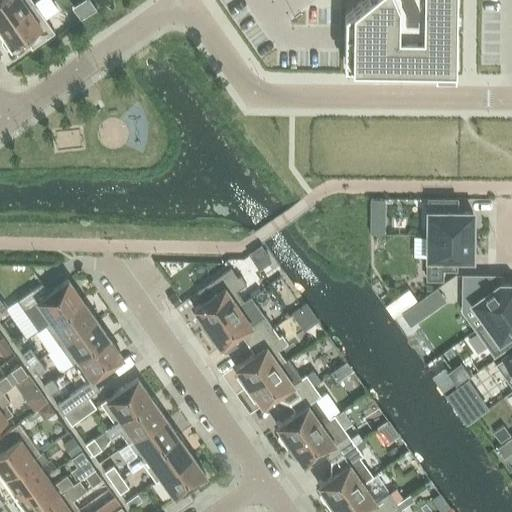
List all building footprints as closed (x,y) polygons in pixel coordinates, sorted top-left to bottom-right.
[(0,0),(0,25),(33,2),(31,0),(0,0)] [(89,0),(82,0),(71,8),(79,19),(95,8),(89,0)] [(360,0),(351,8),(350,65),(453,66),(454,0),(360,0)] [(54,32),(33,2),(0,25),(0,33),(3,38),(2,43),(6,49),(10,49),(15,46),(14,44),(23,38),(31,49),(54,32)] [(71,40),(66,34),(59,38),(64,44),(70,40),(71,40)] [(427,200),(427,234),(471,235),(472,211),(456,211),(456,199),(427,199),(427,200)] [(384,222),(370,222),(370,234),(384,234),(384,222)] [(427,234),(426,279),(441,279),(441,269),(455,269),(455,258),(471,259),(471,235),(427,234)] [(247,253),(258,270),(271,261),(261,244),(247,253)] [(204,330),(244,302),(236,291),(246,284),(240,275),(237,277),(230,267),(196,291),(203,301),(193,308),(199,316),(195,318),(204,330)] [(462,293),(483,323),(511,302),(511,283),(491,283),(491,275),(462,275),(462,293)] [(16,300),(37,330),(45,325),(81,299),(67,279),(48,292),(41,282),(16,300)] [(408,289),(397,297),(405,308),(416,300),(408,289)] [(435,289),(422,298),(430,309),(443,300),(435,289)] [(212,342),(215,339),(221,347),(240,334),(247,344),(271,326),(251,297),(244,302),(204,330),(212,342)] [(95,318),(81,299),(45,325),(58,344),(95,318)] [(475,329),(493,355),(511,341),(511,302),(483,323),(475,329)] [(109,337),(95,318),(58,344),(72,363),(109,337)] [(271,326),(247,344),(254,353),(234,367),(240,375),(237,377),(245,389),(285,360),(277,350),(287,343),(281,334),(278,336),(271,326)] [(0,353),(2,356),(10,350),(1,337),(0,337),(0,353)] [(123,357),(109,337),(72,363),(86,383),(91,380),(123,357)] [(29,365),(38,358),(30,348),(21,354),(29,365)] [(511,351),(495,364),(511,388),(511,351)] [(45,369),(38,358),(29,365),(36,376),(45,369)] [(281,393),(288,403),(313,385),(306,375),(305,374),(300,377),(287,359),(285,360),(245,389),(253,400),(257,398),(262,406),(281,393)] [(447,372),(456,386),(467,378),(470,376),(461,362),(447,372)] [(27,374),(20,363),(10,371),(17,380),(27,374)] [(313,371),(306,375),(313,385),(320,380),(313,371)] [(0,392),(2,391),(3,392),(12,385),(5,374),(0,377),(0,392)] [(47,402),(27,374),(17,380),(13,383),(33,411),(47,402)] [(114,423),(151,397),(137,377),(100,403),(114,423)] [(456,386),(445,394),(455,407),(476,391),(467,378),(456,386)] [(63,414),(88,396),(98,390),(91,380),(86,383),(56,404),(63,414)] [(313,385),(288,403),(295,412),(276,426),(282,433),(278,436),(287,448),(321,423),(328,418),(315,400),(321,396),(313,385)] [(2,391),(0,392),(0,421),(12,413),(5,404),(9,401),(3,392),(2,391)] [(96,407),(88,396),(63,414),(71,424),(96,407)] [(114,423),(104,429),(110,438),(120,431),(128,442),(164,417),(151,397),(114,423)] [(44,421),(55,413),(47,402),(36,410),(44,421)] [(164,417),(128,442),(135,453),(125,460),(132,469),(141,462),(178,436),(164,417)] [(0,475),(2,478),(39,452),(18,422),(0,435),(0,446),(2,449),(0,450),(0,475)] [(334,442),(321,423),(287,448),(295,459),(298,457),(304,465),(323,451),(330,461),(355,444),(361,439),(357,432),(350,437),(347,433),(334,442)] [(502,425),(492,432),(499,443),(510,435),(502,425)] [(58,440),(71,457),(81,450),(69,432),(58,440)] [(191,455),(178,436),(141,462),(155,482),(161,478),(161,477),(191,455)] [(503,458),(511,451),(511,436),(496,447),(503,458)] [(93,438),(85,444),(92,455),(101,449),(93,438)] [(361,439),(355,444),(359,450),(366,445),(361,439)] [(320,495),(328,506),(362,482),(372,475),(364,465),(359,457),(362,455),(359,450),(355,444),(330,461),(337,471),(318,484),(323,492),(320,495)] [(39,452),(2,478),(15,497),(46,475),(39,465),(48,459),(41,450),(39,452)] [(206,475),(191,455),(161,477),(161,478),(174,496),(161,505),(165,511),(174,511),(194,498),(187,489),(206,475)] [(87,473),(94,468),(86,456),(79,461),(87,473)] [(112,482),(120,476),(113,465),(104,471),(112,482)] [(92,486),(101,479),(94,469),(85,476),(92,486)] [(52,484),(46,475),(15,497),(26,511),(32,511),(73,484),(73,483),(66,474),(52,484)] [(128,487),(120,476),(112,482),(119,493),(128,487)] [(73,484),(32,511),(72,511),(78,508),(72,499),(86,490),(78,479),(73,483),(73,484)] [(362,482),(328,506),(332,511),(361,511),(364,510),(365,511),(382,511),(396,503),(388,492),(375,501),(362,482)] [(395,487),(388,492),(389,492),(396,503),(403,498),(395,487)] [(396,503),(382,511),(402,511),(401,509),(414,500),(409,493),(403,498),(396,503)] [(113,496),(102,504),(107,511),(112,511),(120,506),(121,506),(114,496),(113,496)]
